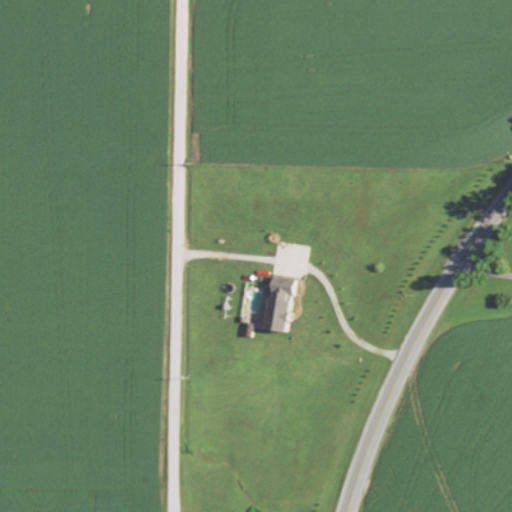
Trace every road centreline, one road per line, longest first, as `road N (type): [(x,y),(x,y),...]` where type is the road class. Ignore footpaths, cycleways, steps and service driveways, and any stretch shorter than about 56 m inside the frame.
road 1 (residential): [(175,511),(183,0)]
road 2 (secondary): [(347,511),(404,362),(511,193)]
